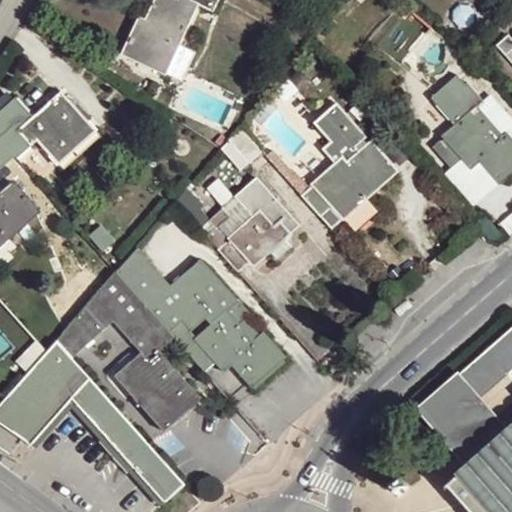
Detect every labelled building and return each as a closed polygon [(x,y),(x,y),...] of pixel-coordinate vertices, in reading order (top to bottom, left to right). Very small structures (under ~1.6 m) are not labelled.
[(131,37),(123,51),(180,76),(193,48),(178,40),(198,1),(213,8),(216,0),(155,0),(143,24),(138,22),(131,37)] [(511,34),(501,44),(511,55),(511,34)] [(459,70),(433,93),(457,121),(445,131),(433,142),(452,164),(464,154),(472,163),(480,156),(495,174),(511,159),(511,137),(507,133),(511,129),(503,120),(499,123),(482,103),(487,99),(469,78),(467,79),(459,70)] [(0,105),(0,133),(13,122),(30,141),(36,137),(57,160),(96,126),(62,88),(33,112),(16,92),(1,105),(0,105)] [(343,166),(361,152),(357,147),(369,137),(341,102),(317,121),(333,140),(325,147),(338,163),(339,162),(343,166)] [(240,129),(222,145),(242,167),(259,151),(240,129)] [(312,185),(304,192),(339,233),(360,215),(352,206),(396,169),(374,142),(361,152),(343,166),(339,162),(312,185)] [(452,164),(437,178),(464,210),(500,179),(495,174),(480,156),(472,163),(464,154),(452,164)] [(312,185),(296,167),(288,174),(304,192),(312,185)] [(0,239),(39,205),(11,177),(0,186),(0,239)] [(200,204),(190,211),(238,267),(251,257),(256,263),(270,252),(277,261),(295,246),(287,237),(292,231),(290,229),(294,226),(292,224),(280,208),(272,199),(230,233),(223,224),(219,227),(200,204)] [(285,203),(280,208),(292,224),(297,218),(285,203)] [(175,334),(179,340),(203,368),(215,358),(224,368),(232,361),(256,388),(272,374),(288,360),(264,332),(261,335),(250,321),(254,317),(201,258),(171,284),(135,244),(116,267),(175,334)] [(57,336),(72,355),(114,317),(143,350),(144,352),(142,356),(138,360),(134,361),(129,359),(113,372),(161,430),(181,413),(201,396),(160,347),(175,334),(116,267),(57,336)] [(511,511),(511,326),(470,363),(419,407),(469,466),(444,487),(447,492),(452,488),(472,511),(511,511)] [(90,382),(56,343),(0,408),(0,419),(30,443),(90,382)] [(72,399),(165,503),(185,485),(90,382),(72,399)] [(72,399),(57,412),(67,424),(58,431),(84,462),(79,465),(90,479),(95,475),(99,478),(121,460),(126,465),(128,464),(109,443),(116,436),(79,393),(72,399)] [(400,474),(387,485),(398,498),(410,487),(400,474)]
